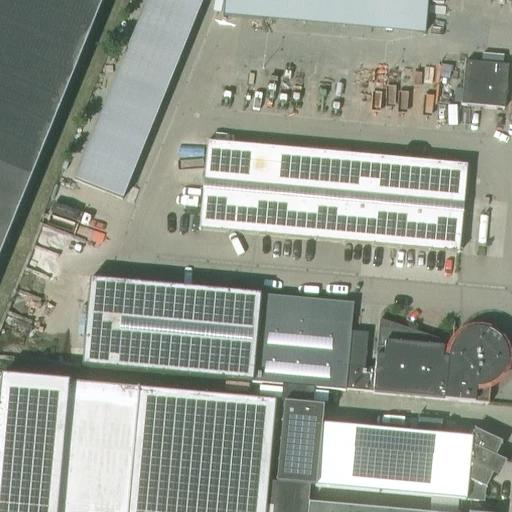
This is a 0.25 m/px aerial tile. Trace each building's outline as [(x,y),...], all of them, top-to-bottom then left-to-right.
[(0,0),(0,253),(102,0),(0,0)] [(147,0),(74,182),(121,201),(202,0),(147,0)] [(464,63),(460,106),(503,110),(507,67),(464,63)] [(206,143),(198,231),(458,255),(466,167),(206,143)] [(88,281),(80,368),(344,392),(344,391),(371,394),(371,395),(488,405),(492,361),(490,361),(489,355),(484,349),(478,347),(471,348),(466,352),(464,358),(462,358),(461,351),(458,351),(451,350),(451,346),(378,321),(373,370),(346,368),(352,305),(257,296),(88,281)] [(0,377),(0,511),(264,511),(274,403),(0,377)] [(487,472),(501,444),(473,431),(469,441),(320,428),(322,408),(282,404),(275,484),(476,502),(478,487),(485,490),(492,474),(487,472)]
